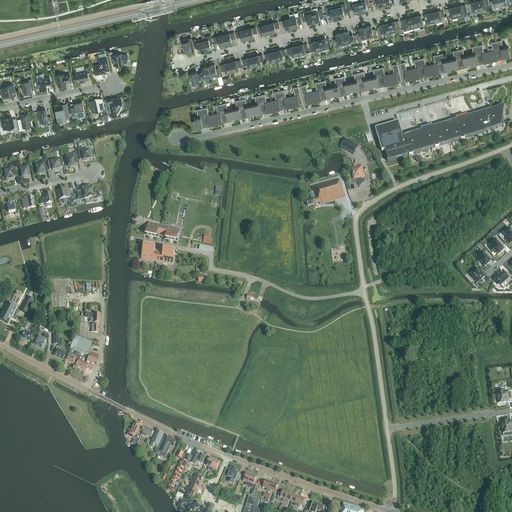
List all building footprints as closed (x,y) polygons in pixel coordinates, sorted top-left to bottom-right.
[(352,0),(347,1),(349,9),(353,8),(354,13),(357,12),(357,13),(361,12),(357,0),(352,1),(352,0)] [(366,5),(367,4),(369,4),(368,0),(357,0),(361,12),(365,11),(364,11),(367,10),(366,5)] [(467,4),(470,15),(480,12),(476,0),(473,0),(474,2),(471,2),(471,3),(467,4)] [(489,8),(489,4),(487,0),(476,0),(480,12),(480,10),(489,8)] [(501,6),(499,0),(492,0),(493,2),(490,2),(492,10),(495,9),(495,8),(501,6)] [(346,9),(345,3),(335,6),(338,18),(342,17),(341,16),(344,16),(343,10),(346,9)] [(458,3),(454,4),(458,18),(468,15),(465,4),(461,5),(459,5),(458,3)] [(451,7),(449,8),(445,9),(447,18),(451,17),(452,19),(458,18),(454,4),(451,5),(451,7)] [(338,18),(335,6),(325,8),(327,14),(330,13),(331,19),(334,18),(334,19),(338,18)] [(324,16),(321,8),(318,9),(319,11),(312,13),(314,22),(320,20),(319,17),(324,16)] [(436,11),(436,9),(432,10),(436,23),(442,22),(441,17),(444,16),(443,10),(439,11),(439,10),(436,11)] [(436,23),(432,10),(429,10),(429,13),(426,13),(427,14),(423,15),(425,23),(435,21),(435,23),(436,23)] [(304,12),(301,13),(303,21),(307,20),(308,23),(314,22),(312,13),(305,15),(304,12)] [(414,14),(410,15),(413,29),(423,26),(421,15),(417,16),(414,16),(414,14)] [(413,29),(410,15),(406,16),(407,18),(404,19),(401,20),(403,31),(413,29)] [(301,22),(300,16),(290,18),(292,27),(298,26),(297,23),(301,22)] [(292,27),(290,18),(279,21),(281,27),(285,26),(286,29),(292,27)] [(391,32),(388,20),(384,21),(385,24),(382,24),(382,25),(379,26),(381,34),(391,32)] [(391,20),(388,20),(391,32),(401,29),(398,21),(395,22),(395,21),(392,22),(391,20)] [(279,27),(278,21),(268,24),(270,33),(276,31),(275,28),(279,27)] [(270,33),(268,24),(257,26),(259,32),(263,31),(264,34),(270,33)] [(372,31),(371,26),(368,26),(365,27),(367,39),(373,37),(374,39),(378,38),(376,30),(372,31)] [(257,33),(256,27),(245,29),(248,38),(254,37),(253,34),(257,33)] [(356,35),(358,42),(362,42),(361,40),(367,39),(365,27),(361,28),(358,29),(360,34),(356,35)] [(248,38),(245,29),(235,32),(237,38),(241,37),(242,40),(248,38)] [(345,32),(342,32),(345,44),(354,42),(353,36),(349,37),(348,31),(345,32)] [(234,32),(223,35),(226,44),(232,42),(231,39),(235,38),(234,32)] [(345,44),(342,32),(338,33),(338,34),(335,35),(337,40),(333,41),(335,47),(345,44)] [(202,39),(205,51),(208,50),(208,49),(211,49),(209,43),(212,43),(210,35),(205,37),(205,39),(202,40),(202,39)] [(226,44),(223,35),(213,37),(214,43),(219,42),(220,45),(226,44)] [(322,39),(322,37),(318,38),(321,49),(331,47),(329,38),(325,39),(325,38),(322,39)] [(190,50),(191,50),(190,45),(193,44),(191,38),(182,40),(183,45),(182,45),(183,48),(184,48),(185,52),(186,51),(186,52),(190,51),(190,50)] [(321,49),(318,38),(314,39),(315,41),(312,42),(309,43),(311,52),(321,49)] [(196,39),(193,40),(194,47),(197,46),(199,51),(201,51),(205,51),(202,39),(196,40),(196,39)] [(497,41),(496,41),(500,59),(504,58),(504,57),(510,56),(508,47),(503,48),(501,40),(497,41)] [(493,50),(488,51),(490,60),(496,59),(496,60),(500,59),(496,41),(495,41),(491,42),(493,50)] [(300,45),(300,42),(296,43),(299,55),(305,53),(304,51),(308,50),(306,43),(303,44),(300,45)] [(299,55),(296,43),(292,44),(293,46),(290,47),(287,48),(288,55),(292,54),(292,56),(299,55)] [(478,45),(477,46),(481,64),(485,63),(485,61),(490,60),(488,51),(484,52),(482,44),(478,45)] [(473,55),(469,56),(471,64),(476,63),(476,65),(481,64),(477,46),(476,46),(471,47),(473,55)] [(278,50),(277,48),(274,49),(277,60),(283,59),(282,56),(286,55),(284,49),(281,50),(281,49),(278,50)] [(277,60),(274,49),(270,50),(271,52),(268,52),(268,53),(264,54),(266,60),(270,59),(270,62),(277,60)] [(458,50),(457,50),(461,68),(466,67),(465,66),(471,64),(469,56),(464,57),(462,49),(458,50)] [(454,59),(450,60),(452,69),(457,68),(457,69),(461,68),(457,50),(452,51),(454,59)] [(256,56),(255,53),(251,54),(254,66),(261,64),(260,62),(264,61),(262,54),(258,55),(256,56)] [(443,53),(438,54),(442,72),(446,71),(446,70),(452,69),(450,60),(445,61),(443,53)] [(127,59),(127,55),(121,54),(110,56),(111,56),(113,65),(123,63),(123,62),(126,63),(127,59)] [(254,66),(251,54),(248,55),(248,57),(246,58),(242,59),(244,66),(247,65),(248,67),(254,66)] [(435,64),(430,65),(432,73),(438,72),(438,73),(442,72),(438,54),(433,56),(435,64)] [(103,71),(108,70),(105,57),(99,58),(100,63),(99,65),(94,66),(95,74),(104,72),(103,71)] [(424,58),(419,59),(423,77),(427,76),(427,74),(432,73),(430,65),(426,66),(424,58)] [(233,59),(229,60),(232,71),(238,70),(238,67),(241,66),(240,60),(236,61),(236,60),(233,61),(233,59)] [(416,68),(411,69),(413,78),(418,76),(419,78),(423,77),(419,59),(414,60),(416,68)] [(224,64),(220,65),(222,71),(225,70),(226,73),(232,71),(229,60),(226,61),(226,63),(224,64)] [(404,82),(404,81),(408,80),(408,79),(413,78),(411,69),(406,70),(405,62),(399,63),(404,82)] [(401,82),(397,64),(396,64),(392,65),(394,73),(389,74),(391,83),(397,81),(397,83),(401,82)] [(202,67),(203,71),(201,72),(202,80),(211,77),(208,65),(205,66),(205,67),(202,67)] [(212,65),(208,65),(211,77),(217,76),(217,77),(221,76),(219,69),(216,70),(215,65),(212,65)] [(86,72),(89,71),(88,67),(85,68),(86,70),(74,72),(76,82),(80,81),(80,82),(84,81),(84,80),(88,79),(86,72)] [(391,83),(389,74),(385,75),(383,67),(379,68),(378,68),(382,86),(386,85),(386,84),(391,83)] [(382,86),(378,68),(377,68),(373,69),(375,77),(370,78),(372,87),(377,86),(378,87),(382,86)] [(192,80),(193,85),(202,83),(201,77),(198,78),(196,72),(195,71),(191,73),(190,74),(191,77),(190,77),(191,81),(192,80)] [(372,87),(370,78),(365,79),(364,71),(358,73),(363,91),(367,90),(367,88),(372,87)] [(363,91),(358,73),(353,74),(355,82),(351,83),(353,91),(358,90),(358,92),(363,91)] [(63,74),(55,76),(58,86),(66,85),(65,82),(71,81),(69,74),(64,75),(63,74)] [(353,91),(351,83),(346,84),(344,76),(340,77),(339,77),(343,95),(348,94),(347,93),(353,91)] [(51,84),(50,77),(44,79),(44,78),(37,79),(39,90),(46,89),(46,85),(51,84)] [(343,95),(339,77),(338,77),(334,78),(336,86),(331,87),(333,96),(339,95),(339,96),(343,95)] [(21,83),(24,93),(31,92),(30,89),(33,88),(31,79),(28,79),(28,82),(21,83)] [(333,96),(331,87),(327,88),(325,80),(320,81),(324,99),(328,98),(328,97),(333,96)] [(324,99),(320,81),(315,83),(317,91),(312,92),(314,100),(319,99),(320,100),(324,99)] [(9,96),(15,95),(13,84),(7,86),(7,87),(0,88),(0,89),(1,97),(9,95),(9,96)] [(314,100),(312,92),(308,93),(306,85),(300,86),(305,104),(309,103),(309,101),(314,100)] [(295,96),(290,97),(292,105),(298,104),(298,105),(302,104),(302,105),(303,105),(298,86),(297,86),(293,87),(295,96)] [(284,90),(279,91),(283,109),(287,108),(287,106),(292,105),(290,97),(286,98),(284,90)] [(276,100),(271,101),(273,110),(278,108),(279,110),(283,109),(279,91),(274,92),(276,100)] [(265,94),(260,95),(264,113),(268,112),(268,111),(273,110),(271,101),(267,102),(265,94)] [(256,104),(252,105),(254,114),(259,113),(259,114),(264,113),(260,95),(254,96),(256,104)] [(121,105),(121,104),(120,98),(127,97),(127,96),(104,101),(107,117),(115,116),(114,114),(116,114),(117,113),(117,112),(118,111),(119,110),(119,109),(120,108),(120,107),(121,106),(121,105)] [(92,112),(93,112),(94,113),(104,109),(102,98),(92,99),(92,100),(89,101),(92,112)] [(241,99),(240,100),(244,118),(249,117),(248,115),(254,114),(252,105),(247,106),(245,98),(241,99)] [(237,109),(232,110),(234,118),(240,117),(240,119),(244,118),(240,100),(239,100),(235,101),(237,109)] [(69,105),(72,116),(78,115),(80,118),(84,116),(84,113),(81,102),(69,105)] [(226,103),(221,104),(225,122),(229,121),(229,120),(234,118),(232,110),(228,111),(226,103)] [(218,113),(213,114),(215,123),(221,122),(221,123),(225,122),(221,104),(216,105),(218,113)] [(69,118),(67,105),(60,107),(60,108),(57,109),(57,110),(55,110),(57,122),(65,121),(65,118),(69,118)] [(207,107),(202,108),(206,127),(210,126),(210,124),(215,123),(213,114),(209,115),(207,107)] [(449,122),(449,120),(447,121),(446,121),(445,121),(444,121),(442,122),(441,122),(439,123),(438,124),(439,125),(403,136),(398,122),(375,129),(382,151),(385,151),(388,160),(388,161),(387,161),(387,162),(408,156),(503,127),(503,126),(501,127),(502,122),(504,121),(503,115),(504,107),(498,108),(483,112),(483,110),(482,110),(481,110),(479,111),(477,111),(476,112),(474,112),(473,113),(474,115),(449,122)] [(201,109),(196,110),(198,118),(194,119),(196,127),(201,126),(202,127),(206,127),(202,108),(201,109)] [(50,116),(47,117),(45,110),(38,111),(39,118),(38,119),(39,122),(40,122),(40,123),(45,122),(46,124),(52,123),(50,116)] [(21,119),(17,120),(19,131),(26,130),(25,127),(31,126),(31,125),(32,125),(31,120),(30,121),(28,113),(20,115),(21,119)] [(1,120),(3,129),(12,127),(13,132),(18,131),(16,119),(12,119),(11,117),(4,118),(4,117),(0,118),(1,120)] [(345,138),(340,147),(353,154),(358,146),(345,138)] [(89,159),(90,159),(90,156),(91,155),(90,153),(89,153),(89,150),(84,151),(83,148),(77,149),(80,160),(81,160),(83,160),(84,160),(85,161),(89,160),(89,159)] [(71,157),(66,158),(68,167),(70,167),(70,168),(74,167),(74,166),(76,166),(75,164),(78,164),(76,153),(71,154),(71,157)] [(51,160),(47,161),(49,170),(52,169),(53,170),(54,170),(54,171),(59,170),(59,169),(60,169),(60,168),(63,167),(61,158),(58,159),(58,160),(52,162),(51,160)] [(45,172),(48,171),(45,161),(40,162),(41,165),(36,166),(37,175),(39,174),(39,175),(44,175),(43,173),(45,173),(45,172)] [(25,168),(20,169),(22,178),(23,178),(24,179),(28,178),(28,177),(29,176),(29,175),(32,175),(30,164),(24,165),(25,168)] [(4,171),(5,175),(4,175),(5,177),(6,180),(8,180),(8,181),(12,180),(12,179),(14,179),(13,177),(16,177),(14,166),(9,167),(9,170),(4,171)] [(362,167),(352,169),(354,179),(357,178),(359,186),(365,182),(362,167)] [(306,201),(308,206),(321,203),(321,204),(345,197),(341,184),(340,184),(339,179),(313,186),(315,195),(311,196),(311,199),(306,201)] [(84,199),(85,199),(86,202),(93,201),(93,199),(98,197),(97,191),(93,191),(92,187),(89,188),(89,187),(86,188),(82,189),(83,190),(76,192),(77,199),(84,197),(84,199)] [(73,202),(75,202),(73,193),(70,194),(69,189),(55,192),(57,192),(59,200),(57,200),(67,198),(68,203),(70,203),(73,202)] [(45,204),(52,203),(50,193),(43,194),(44,197),(40,198),(41,204),(45,203),(45,204)] [(22,200),(23,209),(26,209),(26,210),(32,209),(31,208),(35,207),(33,198),(29,198),(29,197),(24,198),(24,199),(22,200)] [(15,215),(18,214),(16,201),(11,202),(11,201),(7,202),(8,203),(3,204),(6,217),(9,216),(9,214),(14,213),(15,215)] [(148,225),(146,235),(145,234),(145,235),(158,237),(158,235),(162,236),(162,238),(164,227),(164,225),(148,222),(148,225)] [(165,239),(178,241),(177,241),(179,231),(180,231),(180,229),(164,225),(164,227),(162,238),(162,236),(166,236),(166,239),(165,238),(165,239)] [(509,229),(503,234),(507,238),(506,240),(510,245),(511,244),(511,243),(511,226),(511,227),(509,229)] [(211,238),(204,236),(203,243),(210,244),(211,238)] [(491,246),(489,248),(492,251),(493,249),(498,255),(502,252),(501,251),(503,250),(502,248),(504,245),(498,239),(496,241),(495,241),(490,246),(491,246)] [(157,262),(159,250),(159,252),(155,252),(155,249),(156,250),(156,249),(143,247),(141,257),(141,259),(157,263),(157,262)] [(159,250),(157,262),(157,263),(172,266),(173,264),(173,263),(175,253),(175,254),(176,253),(163,251),(163,253),(159,252),(159,250)] [(477,258),(476,259),(479,262),(480,261),(485,267),(489,263),(488,263),(490,261),(489,259),(491,257),(486,252),(484,254),(482,252),(477,257),(477,258)] [(476,270),(471,275),(478,283),(476,285),(478,287),(484,282),(482,279),(484,277),(481,274),(480,274),(476,270)] [(499,277),(495,280),(496,281),(495,282),(497,284),(498,283),(500,286),(501,286),(506,281),(508,284),(510,286),(511,284),(511,277),(508,273),(505,275),(504,273),(499,277)] [(49,289),(51,289),(66,289),(70,289),(70,280),(49,280),(49,289)] [(51,308),(67,309),(66,289),(51,289),(51,308)] [(28,297),(21,311),(27,314),(34,300),(28,297)] [(15,307),(12,305),(11,307),(10,306),(8,305),(6,304),(0,315),(0,319),(6,322),(5,323),(6,323),(8,319),(7,318),(8,316),(9,316),(11,317),(16,307),(15,307)] [(88,312),(85,312),(85,318),(87,318),(89,318),(89,322),(93,322),(93,323),(99,323),(99,314),(94,314),(88,314),(88,312)] [(85,321),(85,318),(76,318),(75,335),(86,340),(88,333),(92,333),(98,334),(99,326),(93,326),(93,324),(88,324),(85,324),(85,321)] [(20,337),(28,342),(33,334),(24,330),(29,321),(25,319),(19,331),(23,332),(20,337)] [(42,331),(38,330),(34,338),(34,339),(35,339),(33,344),(41,349),(46,340),(39,336),(42,331)] [(75,335),(70,349),(72,350),(72,351),(76,352),(80,354),(79,355),(81,356),(78,361),(76,366),(85,370),(87,367),(92,369),(94,364),(96,365),(98,360),(98,355),(90,352),(88,351),(92,343),(86,340),(75,335)] [(57,348),(53,355),(59,358),(65,361),(68,353),(62,351),(57,348)] [(68,353),(65,361),(69,363),(72,355),(73,354),(71,353),(72,351),(72,350),(70,349),(68,353)] [(507,390),(497,392),(499,403),(505,403),(505,401),(508,401),(508,400),(511,399),(511,392),(507,393),(507,390)] [(507,421),(501,422),(503,433),(509,433),(509,431),(511,430),(511,422),(511,423),(511,421),(508,422),(507,421)] [(127,435),(136,439),(134,444),(137,446),(141,436),(138,434),(142,425),(135,422),(131,431),(129,430),(127,435)] [(146,437),(147,435),(151,437),(154,432),(145,428),(142,435),(146,437)] [(157,431),(156,433),(154,438),(153,438),(150,445),(156,448),(155,449),(155,450),(155,451),(156,452),(156,453),(157,454),(158,455),(159,452),(166,437),(165,436),(163,435),(163,434),(157,431)] [(170,445),(173,447),(176,440),(166,436),(166,437),(159,452),(160,452),(166,455),(170,445)] [(182,459),(179,465),(184,468),(187,462),(183,460),(183,459),(184,456),(182,455),(183,453),(179,451),(176,456),(182,459)] [(200,454),(195,452),(193,457),(190,463),(195,465),(200,454)] [(183,460),(186,461),(190,463),(193,457),(186,454),(183,460)] [(200,454),(195,465),(198,466),(199,463),(202,464),(205,456),(200,454)] [(209,470),(210,471),(215,460),(210,458),(206,466),(209,467),(207,470),(209,470)] [(215,460),(210,471),(212,472),(213,469),(216,470),(220,462),(215,460)] [(176,471),(181,473),(182,474),(183,472),(184,472),(185,472),(186,472),(186,471),(187,470),(184,468),(179,465),(176,471)] [(233,484),(235,480),(238,473),(236,472),(237,469),(231,467),(227,476),(230,478),(228,482),(233,484)] [(178,480),(181,473),(176,471),(173,478),(178,480)] [(245,485),(247,486),(251,475),(246,473),(243,481),(246,482),(245,485)] [(192,477),(191,479),(201,484),(204,479),(196,475),(194,478),(192,477)] [(253,485),(256,477),(251,475),(247,486),(249,487),(248,487),(252,489),(253,485)] [(173,478),(170,483),(178,487),(180,482),(173,478)] [(201,484),(191,479),(190,481),(192,482),(191,485),(199,488),(201,484)] [(268,492),(271,483),(265,480),(263,487),(267,489),(266,491),(268,492)] [(271,483),(268,492),(270,492),(271,490),(275,492),(278,485),(271,483)] [(199,488),(191,485),(190,487),(187,486),(186,489),(197,493),(199,488)] [(197,493),(186,489),(185,491),(188,492),(187,495),(195,498),(197,493)] [(286,501),(290,492),(284,490),(281,499),(286,501)] [(292,503),(295,494),(290,492),(286,501),(292,503)] [(242,497),(234,494),(232,500),(239,503),(242,497)] [(297,505),(301,496),(295,494),(292,503),(297,505)] [(261,511),(262,511),(257,509),(260,499),(249,496),(243,511),(261,511)] [(303,507),(306,498),(301,496),(297,505),(303,507)] [(185,504),(189,511),(191,511),(199,507),(196,502),(192,504),(192,503),(192,500),(181,501),(181,504),(185,504)] [(316,511),(317,511),(319,505),(313,502),(312,505),(309,504),(307,511),(309,511),(316,511)] [(366,511),(364,511),(365,509),(343,503),(340,511),(366,511)]
